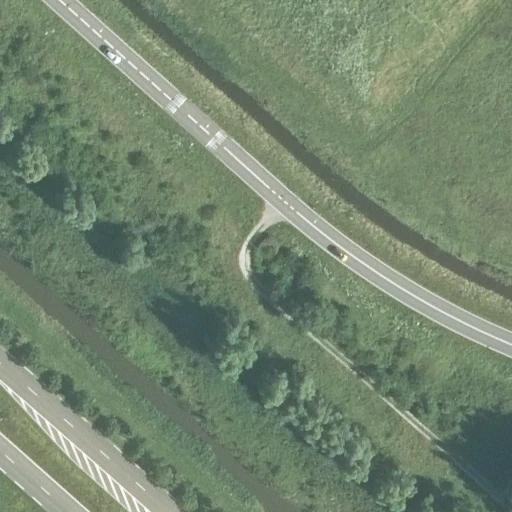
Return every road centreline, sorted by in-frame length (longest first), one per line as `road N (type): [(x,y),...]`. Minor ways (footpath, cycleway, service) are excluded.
road 1 (tertiary): [(511,343),(425,302),(340,248),(59,0)]
road 2 (track): [(511,511),(243,263),(253,232),(283,202)]
road 3 (primary): [(170,511),(0,361)]
